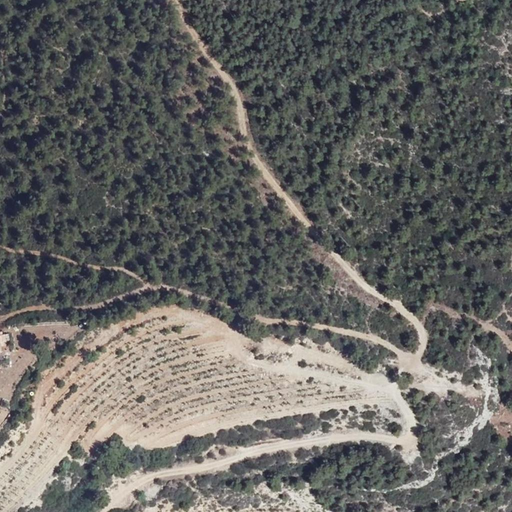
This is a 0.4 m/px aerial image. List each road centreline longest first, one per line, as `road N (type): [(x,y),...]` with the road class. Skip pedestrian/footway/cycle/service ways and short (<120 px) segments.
road 1 (track): [(102,511),(162,474),(301,441),(403,435),(412,422),(412,406),(397,385),(424,337),(403,301),(325,251),(253,155),(223,76),(176,0)]
road 2 (track): [(410,352),(340,327),(268,317),(109,267),(0,245)]
road 3 (track): [(0,315),(99,306),(160,283)]
